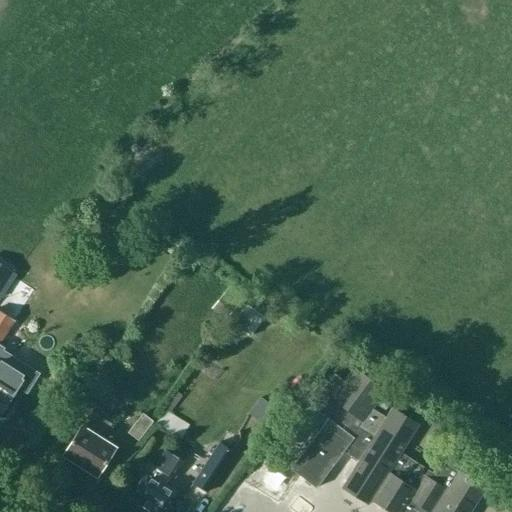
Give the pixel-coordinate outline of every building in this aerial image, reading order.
[(0,274),(0,277),(7,283),(15,274),(6,266),(0,274)] [(212,304),(226,316),(241,297),(227,286),(212,304)] [(231,322),(249,335),(263,316),(245,303),(231,322)] [(0,310),(0,341),(14,319),(0,310)] [(27,391),(39,372),(0,346),(0,415),(3,417),(22,388),(27,391)] [(334,373),(310,405),(327,418),(289,468),(315,487),(343,451),(357,460),(339,486),(366,503),(369,499),(390,511),(469,511),(486,487),(458,469),(457,469),(445,461),(437,474),(400,451),(418,424),(391,407),(385,415),(373,406),(386,390),(352,365),(342,379),(334,373)] [(154,422),(179,437),(187,423),(162,409),(154,422)] [(96,476),(115,447),(102,438),(111,423),(91,410),(81,425),(62,454),(96,476)] [(141,411),(126,430),(137,439),(152,420),(141,411)] [(191,481),(206,491),(233,451),(218,441),(191,481)] [(146,473),(145,472),(130,497),(152,511),(163,511),(177,492),(165,485),(170,477),(172,478),(183,462),(170,453),(159,469),(151,464),(146,473)] [(308,511),(310,509),(296,503),(291,511),(308,511)]
